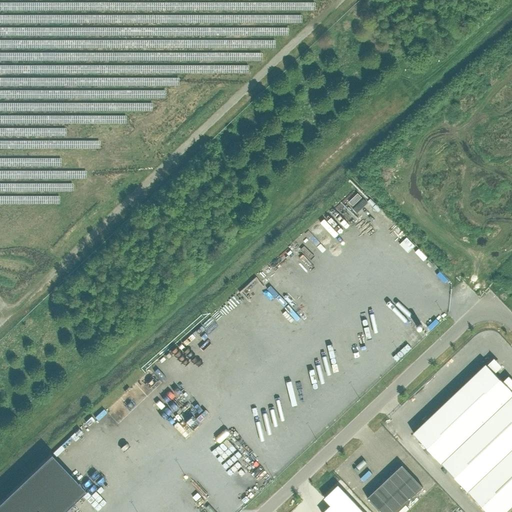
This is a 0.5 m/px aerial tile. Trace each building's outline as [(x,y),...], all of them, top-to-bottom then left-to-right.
[(498,358),(494,363),(501,368),(505,363),(498,358)] [(511,395),(511,379),(509,376),(503,382),(486,364),(413,433),(441,462),(511,395)] [(511,395),(441,462),(468,491),(511,449),(511,395)] [(511,450),(468,491),(487,511),(504,511),(511,505),(511,450)] [(50,454),(0,502),(0,511),(62,511),(85,491),(50,454)] [(402,464),(367,498),(380,511),(396,511),(423,487),(402,464)] [(363,511),(344,492),(338,485),(324,498),(331,505),(323,511),(363,511)]
